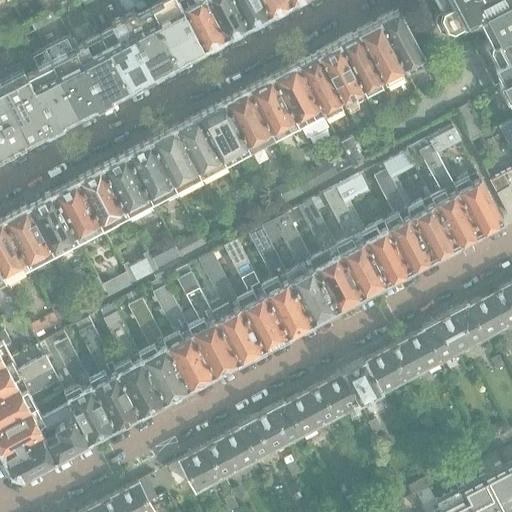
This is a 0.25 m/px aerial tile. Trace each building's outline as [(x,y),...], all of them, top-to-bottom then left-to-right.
[(201,48),(176,0),(159,0),(160,2),(150,7),(178,60),(192,52),(193,52),(201,48)] [(225,35),(206,0),(176,0),(201,48),(203,47),(202,47),(210,43),(219,39),(218,38),(225,35)] [(246,23),(233,0),(206,0),(225,35),(231,31),(231,32),(240,27),(246,23)] [(268,12),(261,0),(233,0),(246,23),(252,20),(253,21),(261,16),(261,15),(268,12)] [(289,1),(288,0),(261,0),(268,12),(274,9),(283,5),(283,4),(289,1)] [(454,27),(476,15),(503,0),(428,0),(432,6),(437,4),(439,8),(438,14),(444,25),(454,27)] [(511,0),(503,0),(476,15),(488,38),(473,46),(493,83),(498,81),(511,109),(511,0)] [(34,29),(60,16),(54,5),(29,19),(34,29)] [(178,60),(150,7),(137,14),(134,8),(122,15),(153,73),(163,68),(178,60)] [(428,61),(399,7),(378,18),(407,73),(428,61)] [(153,73),(122,15),(110,22),(112,27),(101,33),(128,86),(143,78),(143,79),(153,73)] [(407,73),(378,18),(358,29),(387,83),(407,73)] [(10,43),(34,29),(29,19),(4,32),(10,43)] [(387,83),(358,29),(337,40),(366,94),(387,83)] [(128,86),(101,33),(76,46),(89,71),(104,100),(113,95),(112,94),(128,86)] [(104,100),(89,71),(76,46),(69,34),(44,47),(78,113),(94,104),(94,105),(104,100)] [(366,94),(337,40),(317,51),(346,105),(366,94)] [(78,113),(44,47),(32,53),(36,60),(22,68),(38,98),(53,126),(63,121),(63,120),(78,113)] [(346,105),(317,51),(317,50),(296,61),(322,112),(321,112),(323,117),(346,105)] [(322,112),(296,61),(295,61),(287,65),(287,66),(271,74),(299,124),(321,112),(322,112)] [(53,126),(38,98),(22,68),(13,73),(9,66),(0,71),(0,154),(14,146),(44,130),(44,131),(53,126)] [(299,124),(271,74),(271,73),(262,78),(263,78),(247,87),(274,137),(299,124)] [(274,137),(247,87),(247,86),(238,91),(223,100),(249,150),(274,137)] [(249,150),(223,100),(223,99),(214,104),(198,112),(225,163),(249,150)] [(483,133),(467,103),(466,102),(453,109),(469,140),(483,133)] [(225,163),(198,112),(189,117),(190,117),(174,125),(200,176),(225,163)] [(511,115),(500,122),(511,145),(511,115)] [(502,218),(479,175),(475,169),(458,178),(443,149),(460,139),(451,123),(427,136),(478,230),(491,223),(492,223),(502,218)] [(200,176),(174,125),(165,130),(149,138),(176,189),(200,176)] [(363,159),(350,134),(338,140),(348,159),(351,165),(363,159)] [(478,230),(427,136),(416,142),(443,194),(432,199),(455,242),(478,230)] [(176,189),(149,138),(141,143),(125,152),(151,202),(176,189)] [(455,242),(432,199),(415,208),(398,175),(414,166),(408,151),(406,148),(382,160),(433,254),(455,242)] [(151,202),(125,152),(125,151),(116,156),(100,164),(128,215),(151,202)] [(433,254),(382,160),(369,167),(395,219),(386,224),(409,267),(433,254)] [(128,215),(100,164),(91,169),(92,169),(76,177),(103,228),(128,215)] [(327,178),(320,165),(302,174),(296,177),(303,190),(327,178)] [(409,267),(386,224),(369,233),(351,199),(368,190),(361,176),(359,172),(334,185),(385,280),(409,267)] [(502,172),(490,179),(492,183),(504,177),(502,172)] [(103,228),(76,177),(67,182),(51,190),(78,241),(103,228)] [(504,177),(492,183),(494,187),(507,181),(504,177)] [(507,181),(494,187),(497,192),(509,185),(508,183),(507,181)] [(385,280),(334,185),(322,191),(324,195),(350,243),(339,249),(337,250),(360,293),(385,280)] [(511,212),(511,191),(509,185),(497,192),(509,214),(511,212)] [(78,241),(51,190),(42,195),(27,203),(53,254),(78,241)] [(360,293),(337,250),(339,249),(311,198),(297,205),(284,212),(291,224),(304,217),(321,250),(319,251),(323,258),(312,264),(335,306),(360,293)] [(251,218),(245,206),(243,202),(221,214),(230,229),(251,218)] [(53,254),(27,203),(18,208),(2,216),(28,267),(53,254)] [(335,306),(312,264),(291,224),(284,212),(272,218),(260,224),(269,241),(281,235),(296,264),(295,264),(298,271),(288,276),(311,319),(335,306)] [(28,267),(2,216),(0,216),(0,270),(5,279),(28,267)] [(288,276),(269,241),(260,224),(248,231),(276,283),(264,289),(286,332),(311,319),(288,276)] [(286,332),(264,289),(260,283),(236,237),(223,244),(246,290),(250,297),(240,302),(239,303),(261,346),(286,332)] [(168,262),(161,249),(150,255),(157,268),(168,262)] [(261,346),(239,303),(240,302),(212,250),(198,257),(226,310),(216,315),(239,358),(261,346)] [(157,268),(150,255),(148,251),(143,254),(145,258),(130,266),(127,261),(122,264),(126,271),(132,281),(157,268)] [(212,317),(207,309),(211,306),(188,262),(177,268),(180,274),(176,276),(201,323),(192,328),(214,370),(237,358),(237,359),(239,358),(216,315),(212,317)] [(186,331),(181,322),(187,319),(163,275),(151,281),(155,289),(153,291),(177,335),(167,341),(190,383),(214,370),(192,328),(186,331)] [(511,279),(488,292),(496,306),(507,299),(511,307),(511,279)] [(90,291),(77,298),(82,307),(107,294),(104,289),(92,295),(90,291)] [(162,344),(159,337),(162,336),(137,289),(127,294),(131,303),(129,304),(153,349),(142,354),(165,397),(188,385),(190,383),(167,341),(162,344)] [(511,317),(511,307),(507,299),(496,306),(488,292),(468,303),(483,333),(511,317)] [(483,333),(468,303),(466,300),(464,301),(464,302),(439,315),(448,331),(443,334),(451,350),(483,333)] [(136,358),(131,349),(138,345),(114,301),(101,308),(129,361),(117,368),(140,411),(165,397),(142,354),(136,358)] [(36,332),(59,320),(54,311),(44,317),(45,319),(40,322),(39,319),(31,323),(33,327),(36,332)] [(112,371),(107,362),(112,359),(89,314),(79,320),(83,328),(81,330),(105,374),(92,381),(115,423),(138,411),(138,412),(140,411),(117,368),(112,371)] [(451,350),(443,334),(448,331),(439,315),(423,324),(423,323),(421,324),(422,327),(438,357),(451,350)] [(438,357),(422,327),(401,339),(408,352),(394,360),(402,376),(438,357)] [(63,329),(55,333),(59,340),(66,336),(63,329)] [(115,423),(92,381),(91,382),(67,335),(66,336),(59,340),(53,343),(75,384),(64,390),(76,412),(89,437),(115,423)] [(0,361),(10,356),(4,343),(1,338),(0,338),(0,361)] [(402,376),(394,360),(408,352),(401,339),(365,358),(380,388),(402,376)] [(0,392),(18,383),(16,378),(20,376),(22,381),(51,365),(44,353),(24,364),(18,352),(10,356),(0,361),(0,392)] [(503,364),(498,354),(491,358),(496,368),(503,364)] [(380,388),(365,358),(364,356),(362,357),(343,368),(342,367),(340,368),(341,370),(357,400),(356,401),(360,408),(369,403),(365,396),(380,388)] [(0,422),(30,406),(24,394),(57,377),(51,365),(22,381),(24,385),(20,387),(18,383),(0,392),(0,422)] [(357,400),(341,370),(306,389),(314,403),(326,396),(335,412),(356,401),(357,400)] [(425,388),(420,379),(415,382),(420,392),(425,388)] [(420,392),(415,382),(409,385),(415,394),(420,392)] [(335,412),(326,396),(314,403),(306,389),(284,401),(300,431),(335,412)] [(300,431),(284,401),(283,398),(281,399),(281,400),(257,412),(266,428),(273,424),(282,440),(300,431)] [(43,430),(40,424),(44,422),(40,414),(36,416),(30,406),(0,422),(0,449),(1,452),(43,430)] [(89,438),(89,437),(76,412),(52,424),(56,432),(47,437),(43,430),(1,452),(11,470),(11,471),(22,474),(89,438)] [(282,440),(273,424),(266,428),(257,412),(240,422),(239,421),(237,422),(239,425),(254,455),(282,440)] [(381,428),(375,417),(367,421),(373,432),(381,428)] [(254,455),(239,425),(214,438),(221,452),(209,459),(217,475),(254,455)] [(511,437),(511,432),(510,428),(498,435),(502,442),(511,437)] [(217,475),(209,459),(221,452),(214,438),(181,456),(181,455),(179,457),(163,465),(175,486),(189,478),(194,487),(217,475)] [(511,511),(511,443),(422,490),(433,511),(511,511)] [(469,459),(465,451),(454,457),(458,465),(469,459)] [(458,465),(454,457),(444,462),(448,470),(458,465)] [(300,472),(294,461),(286,465),(292,476),(300,472)] [(148,500),(161,493),(150,473),(137,479),(135,480),(100,499),(106,511),(112,511),(121,508),(123,511),(149,511),(153,510),(148,500)] [(412,493),(433,483),(428,473),(407,484),(412,493)] [(244,494),(239,485),(229,490),(231,495),(234,500),(244,494)] [(383,505),(404,493),(399,485),(378,496),(383,505)] [(237,505),(234,500),(231,495),(224,499),(229,509),(237,505)] [(123,511),(121,508),(112,511),(106,511),(100,499),(75,511),(123,511)]
